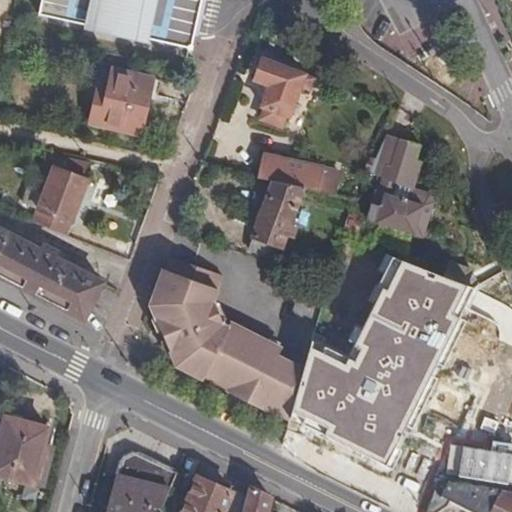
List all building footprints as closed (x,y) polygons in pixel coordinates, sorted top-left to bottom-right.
[(35,0),(33,18),(186,39),(191,14),(193,0),(35,0)] [(268,88),(259,109),(287,119),(299,87),(303,76),(262,60),(252,82),(268,88)] [(91,105),(86,125),(135,137),(149,82),(109,72),(104,91),(100,108),(91,105)] [(303,76),(299,87),(312,92),(316,81),(303,76)] [(95,88),(91,105),(100,108),(104,91),(95,88)] [(371,191),(373,192),(364,223),(422,241),(433,206),(430,198),(412,191),(420,164),(413,161),(418,147),(386,136),(375,163),(370,175),(376,177),(371,191)] [(46,152),(27,204),(38,208),(33,222),(65,236),(89,170),(46,152)] [(262,155),(256,179),(273,183),(300,189),(330,196),(336,173),(323,171),(324,169),(262,155)] [(368,160),(364,173),(369,177),(370,175),(375,163),(368,160)] [(273,183),(252,236),(277,246),(281,236),(288,239),(293,227),(286,224),(300,189),(273,183)] [(0,233),(0,278),(79,321),(99,283),(50,258),(52,253),(38,246),(35,251),(0,233)] [(271,261),(277,246),(252,236),(246,252),(271,261)] [(384,467),(466,287),(385,255),(346,353),(313,337),(292,419),(384,467)] [(167,260),(162,274),(188,284),(193,270),(167,260)] [(218,280),(193,270),(188,284),(162,274),(148,312),(157,331),(161,329),(166,341),(162,343),(170,362),(224,389),(223,393),(264,413),(265,409),(286,420),(301,368),(210,324),(205,326),(203,321),(218,280)] [(161,329),(157,331),(162,343),(166,341),(161,329)] [(461,335),(445,382),(494,398),(509,351),(461,335)] [(0,455),(0,477),(46,490),(59,444),(49,441),(52,432),(9,420),(0,455)] [(109,511),(149,511),(151,503),(164,508),(179,472),(134,453),(123,457),(109,511)] [(243,511),(248,495),(236,489),(233,494),(197,479),(181,511),(243,511)] [(511,511),(511,493),(434,482),(424,511),(441,511),(446,503),(464,511),(511,511)] [(268,511),(271,500),(249,489),(248,495),(243,511),(268,511)] [(149,511),(162,511),(164,508),(151,503),(149,511)]
